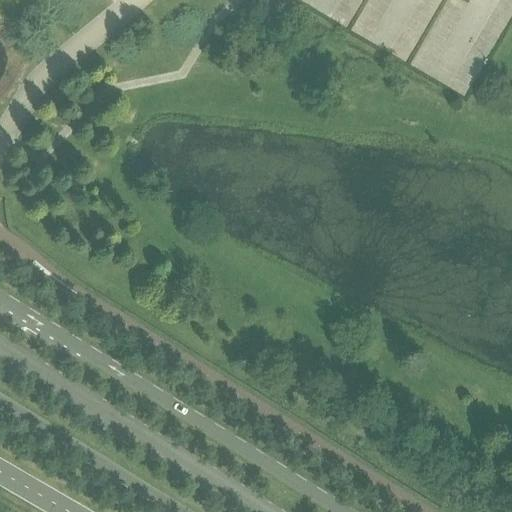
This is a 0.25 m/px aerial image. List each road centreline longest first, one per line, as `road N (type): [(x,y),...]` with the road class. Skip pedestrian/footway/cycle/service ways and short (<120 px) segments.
road 1 (primary): [(345,511),(0,297)]
road 2 (primary): [(0,400),(181,511)]
